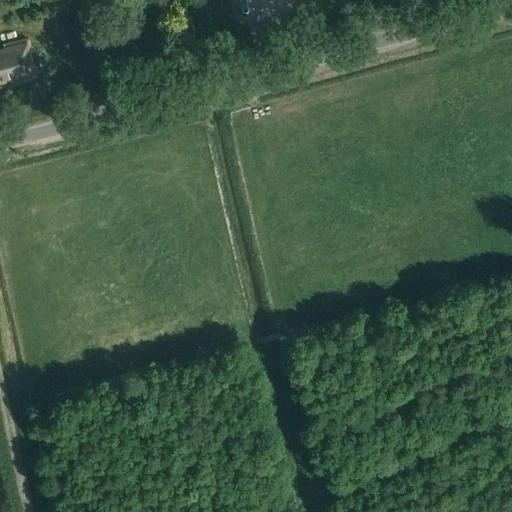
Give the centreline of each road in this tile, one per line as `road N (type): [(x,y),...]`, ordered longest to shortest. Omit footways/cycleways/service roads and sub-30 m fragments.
road 1 (unclassified): [(0,366),(110,338),(144,319),(167,292),(178,258),(176,215),(148,106)]
road 2 (unclassified): [(148,106),(511,6)]
road 3 (unclassified): [(148,106),(0,144)]
road 4 (track): [(320,482),(285,339)]
road 5 (track): [(27,511),(0,393)]
